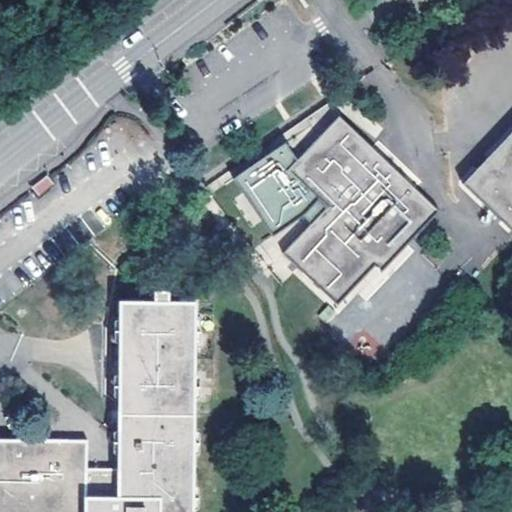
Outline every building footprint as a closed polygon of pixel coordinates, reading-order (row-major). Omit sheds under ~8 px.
[(204,55),(208,70),(224,66),(220,51),(204,55)] [(405,187),(391,174),(332,119),(289,162),(278,174),(305,199),(318,211),(313,217),(304,226),(275,256),(328,306),(363,270),(371,278),(433,213),(405,187)] [(511,131),(461,185),(487,210),(481,216),(489,223),(495,217),(511,233),(511,131)] [(278,174),(289,162),(277,146),(225,182),(265,241),(296,218),(304,226),(313,217),(300,204),(305,199),(278,174)] [(407,184),(413,179),(399,166),(393,172),(407,184)] [(318,211),(305,199),(300,204),(313,217),(318,211)] [(0,511),(190,511),(193,301),(165,300),(165,290),(154,290),(154,300),(118,300),(117,430),(107,430),(107,441),(118,441),(117,468),(84,467),(84,439),(42,438),(42,433),(14,432),(13,438),(0,438),(0,511)]
